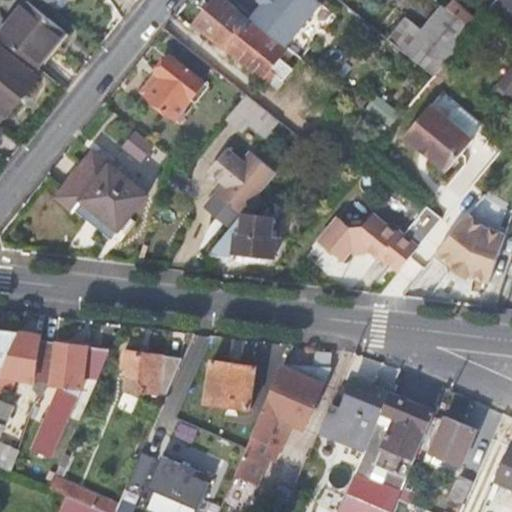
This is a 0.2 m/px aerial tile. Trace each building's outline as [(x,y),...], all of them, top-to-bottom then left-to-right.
[(48,0),(59,8),(65,0),(48,0)] [(281,60),(290,49),(287,46),(252,18),(243,10),(241,13),(224,0),(216,0),(197,25),(276,88),(292,68),(281,60)] [(321,3),(317,0),(266,0),(263,4),(252,18),(287,46),(321,3)] [(511,0),(496,0),(489,9),(492,11),(511,27),(511,0)] [(28,1),(0,34),(0,36),(42,69),(70,35),(28,1)] [(435,75),(473,30),(443,6),(423,30),(406,52),(429,70),(435,75)] [(423,30),(406,16),(389,36),(390,38),(406,52),(423,30)] [(0,124),(7,116),(8,117),(39,78),(3,48),(0,51),(0,124)] [(206,82),(172,55),(143,91),(177,118),(191,101),(206,82)] [(511,62),(487,93),(502,104),(511,92),(511,62)] [(237,107),(206,82),(191,101),(222,124),(237,107)] [(268,134),(279,121),(248,96),(228,120),(241,130),(249,120),(268,134)] [(406,136),(448,171),(448,172),(475,140),(434,105),(406,136)] [(377,136),(382,141),(392,130),(378,118),(374,124),(382,130),(377,136)] [(136,133),(126,145),(143,159),(153,146),(136,133)] [(260,194),(278,172),(251,152),(245,160),(229,148),(211,170),(227,182),(218,193),(244,214),(260,194)] [(94,150),(57,197),(74,211),(84,200),(120,230),(150,194),(94,150)] [(264,197),(260,194),(244,214),(210,255),(231,257),(232,252),(276,256),(278,239),(273,238),(276,219),(250,215),(264,197)] [(419,249),(400,232),(398,235),(375,214),(364,227),(353,226),(341,217),(322,241),(345,260),(355,248),(366,248),(378,258),(380,256),(400,273),(419,249)] [(471,214),(438,254),(456,269),(469,276),(491,284),(508,235),(488,228),(471,214)] [(0,376),(20,331),(0,328),(0,376)] [(43,334),(20,331),(0,376),(0,464),(13,470),(17,461),(0,453),(0,442),(12,412),(5,401),(10,390),(18,390),(19,379),(31,381),(37,381),(42,339),(43,334)] [(57,341),(42,339),(37,381),(49,389),(50,385),(57,341)] [(113,350),(57,341),(50,385),(59,386),(32,448),(53,457),(82,389),(94,391),(113,350)] [(160,391),(169,391),(183,358),(125,350),(123,367),(130,367),(127,389),(159,394),(160,391)] [(251,409),(256,365),(214,361),(209,403),(221,405),(219,419),(237,421),(238,407),(251,409)] [(264,410),(255,432),(254,433),(237,472),(260,482),(277,442),(271,439),(281,417),(306,428),(334,370),(284,364),(264,410)] [(321,429),(367,448),(392,390),(357,376),(354,383),(349,380),(348,384),(347,384),(338,406),(332,403),(321,429)] [(31,381),(44,400),(49,389),(37,381),(31,381)] [(413,399),(392,390),(367,448),(358,470),(371,476),(373,471),(386,476),(384,482),(402,491),(437,410),(413,399)] [(38,416),(41,405),(34,403),(31,414),(38,416)] [(448,415),(431,452),(463,466),(479,429),(448,415)] [(220,469),(235,477),(237,472),(254,433),(239,427),(220,469)] [(511,441),(495,480),(511,487),(511,441)] [(71,455),(66,453),(51,487),(71,496),(106,511),(116,511),(122,501),(63,475),(71,455)] [(163,453),(149,486),(202,508),(216,476),(163,453)] [(320,511),(339,511),(353,479),(339,473),(332,489),(330,490),(320,511)] [(63,511),(106,511),(71,496),(63,511)] [(483,511),(511,511),(511,506),(489,497),(483,511)]
